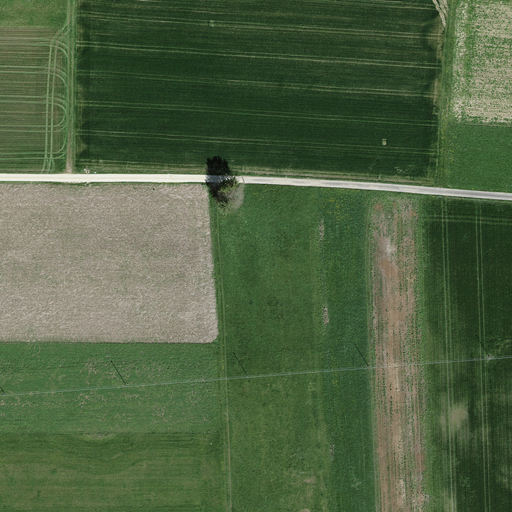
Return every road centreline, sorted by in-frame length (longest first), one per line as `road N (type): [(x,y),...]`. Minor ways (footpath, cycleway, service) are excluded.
road 1 (track): [(0,176),(511,196)]
road 2 (track): [(227,511),(213,179)]
road 3 (track): [(68,177),(66,0)]
